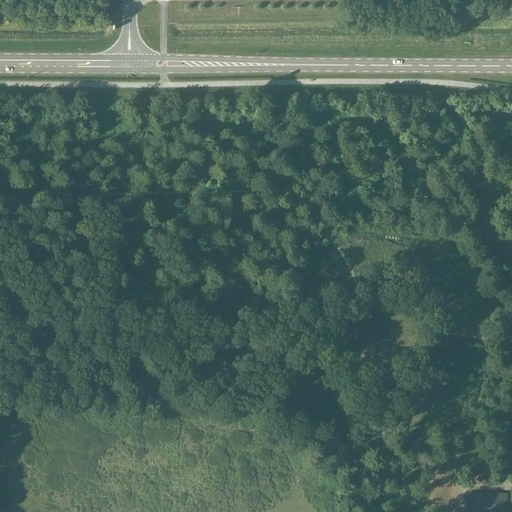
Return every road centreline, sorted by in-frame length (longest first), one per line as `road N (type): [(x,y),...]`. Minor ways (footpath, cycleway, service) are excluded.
road 1 (primary): [(511,66),(288,64)]
road 2 (unclassified): [(385,371),(419,346),(423,333),(413,309),(377,298),(356,312),(349,333)]
road 3 (primary): [(288,64),(182,57),(128,64)]
road 4 (primary): [(128,64),(288,64)]
road 5 (unclassified): [(383,511),(385,371)]
road 6 (primary): [(0,63),(128,64)]
